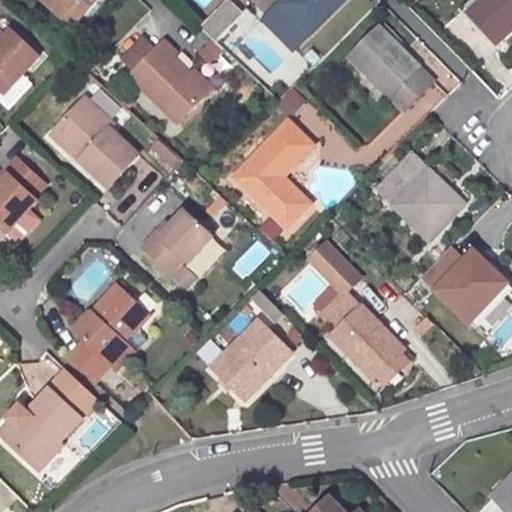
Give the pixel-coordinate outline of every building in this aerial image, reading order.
[(47,0),(46,1),(82,33),(95,18),(87,12),(98,0),(47,0)] [(95,18),(111,0),(98,0),(87,12),(95,18)] [(191,0),(198,9),(211,0),(191,0)] [(213,40),(243,12),(231,0),(225,0),(199,26),(213,40)] [(282,5),(266,21),(294,51),(346,0),(284,0),(280,4),(282,5)] [(511,0),(482,0),(469,13),(497,43),(511,30),(511,0)] [(404,111),(434,82),(381,27),(351,57),(404,111)] [(11,29),(0,41),(0,91),(3,94),(39,55),(11,29)] [(173,47),(160,35),(126,71),(175,117),(206,84),(170,50),(173,47)] [(279,101),(289,114),(306,102),(295,88),(279,101)] [(77,161),(106,188),(137,155),(109,129),(113,124),(86,98),(55,131),(82,155),(77,161)] [(313,148),(288,123),(266,145),(272,152),(262,162),(249,162),(233,178),(285,230),(309,206),(288,185),(284,188),(278,182),(281,179),(313,148)] [(50,136),(77,161),(82,155),(55,131),(50,136)] [(158,139),(150,148),(173,169),(182,160),(158,139)] [(266,145),(249,162),(262,162),(272,152),(266,145)] [(379,192),(430,241),(464,204),(414,157),(379,192)] [(8,177),(0,185),(0,227),(7,233),(37,202),(33,198),(44,185),(17,160),(4,173),(8,177)] [(0,185),(8,177),(4,173),(0,177),(0,185)] [(281,179),(278,182),(284,188),(288,185),(281,179)] [(155,233),(141,248),(168,273),(180,259),(186,264),(212,238),(184,212),(171,227),(160,238),(155,233)] [(166,222),(155,233),(160,238),(171,227),(166,222)] [(321,317),(335,331),(331,335),(376,379),(379,376),(401,355),(405,351),(347,292),(360,279),(326,245),(310,262),(343,295),(321,317)] [(253,286),(283,256),(278,251),(248,280),(253,286)] [(470,323),(508,284),(475,252),(438,292),(470,323)] [(172,276),(184,287),(192,278),(180,267),(172,276)] [(93,383),(110,363),(117,371),(145,342),(135,332),(149,317),(124,294),(128,290),(121,284),(117,288),(115,286),(74,331),(84,340),(67,359),(93,383)] [(250,295),(273,319),(281,311),(258,288),(250,295)] [(511,321),(508,317),(490,335),(503,347),(511,337),(511,321)] [(260,320),(213,368),(246,401),(294,353),(260,320)] [(212,339),(196,350),(204,363),(221,352),(212,339)] [(387,384),(409,362),(401,355),(379,376),(387,384)] [(0,436),(36,471),(62,445),(58,441),(96,400),(63,370),(46,388),(47,390),(25,413),(18,406),(5,421),(8,423),(0,431),(0,436)] [(511,476),(501,487),(511,498),(511,476)] [(343,511),(331,499),(317,511),(343,511)]
